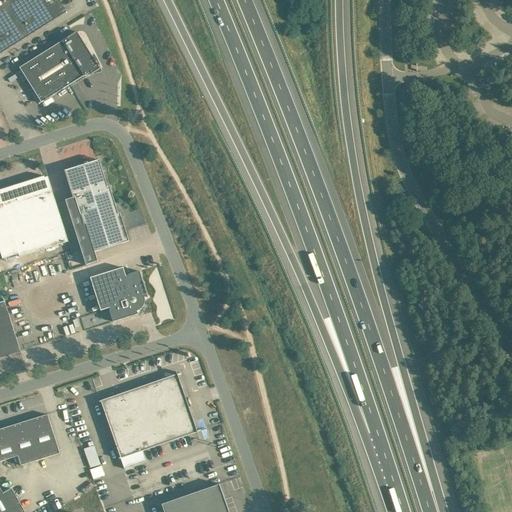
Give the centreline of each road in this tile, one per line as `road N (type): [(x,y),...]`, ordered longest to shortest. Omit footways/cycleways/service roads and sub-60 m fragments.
road 1 (motorway): [(429,511),(336,236),(242,0)]
road 2 (motorway): [(432,511),(356,174),(341,0)]
road 3 (motorway): [(164,0),(376,429)]
road 4 (motorway): [(213,0),(276,148),(376,429)]
road 5 (tertiary): [(511,353),(401,165),(385,0)]
road 6 (unclassified): [(202,331),(121,130),(102,120),(0,151)]
road 7 (unclassified): [(0,394),(202,331)]
road 8 (unclassified): [(267,511),(202,331)]
